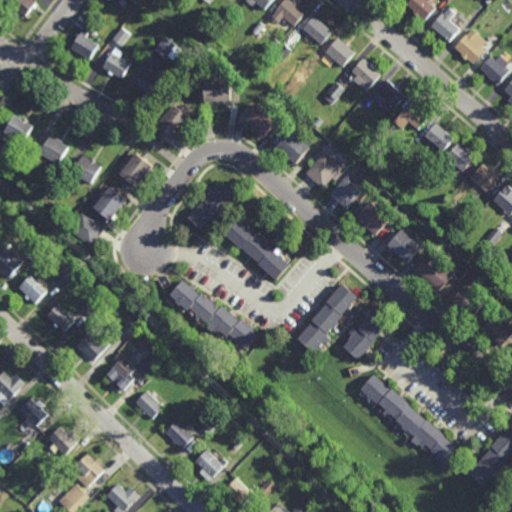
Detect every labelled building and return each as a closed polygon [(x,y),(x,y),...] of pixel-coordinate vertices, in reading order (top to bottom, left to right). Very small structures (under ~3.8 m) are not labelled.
[(25,17),(35,5),(28,0),(9,0),(7,3),(25,17)] [(126,8),(119,2),(120,0),(128,0),(131,2),(126,8)] [(273,0),(265,10),(252,0),(273,0)] [(285,0),(287,0),(304,14),(293,26),(282,17),(276,24),(269,18),(285,0)] [(424,22),(435,9),(424,0),(411,0),(406,7),(424,22)] [(447,41),(455,32),(445,23),(454,13),(449,8),(432,27),(447,41)] [(312,17),(331,32),(321,45),(302,30),(312,17)] [(466,31),(461,26),(468,19),(473,23),(466,31)] [(256,35),(251,31),(259,21),(264,26),(256,35)] [(122,46),(114,39),(123,27),(132,34),(122,46)] [(472,64),(484,51),(478,45),(484,39),(473,29),(455,49),(472,64)] [(88,34),(85,38),(98,46),(89,61),(70,50),(81,30),(88,34)] [(170,40),(171,38),(173,40),(172,41),(182,49),(172,61),(156,48),(165,36),(170,40)] [(274,48),(270,45),(275,39),(279,42),(274,48)] [(338,39),(354,53),(341,68),(325,54),(338,39)] [(282,60),(274,53),(283,43),(291,50),(282,60)] [(113,49),(121,54),(118,59),(130,66),(120,81),(101,69),(113,49)] [(480,70),(491,58),(496,62),(500,57),(509,65),(504,70),(508,74),(498,86),(480,70)] [(361,60),(379,76),(365,92),(352,81),(356,77),(350,72),(361,60)] [(148,72),(167,86),(156,101),(137,87),(148,72)] [(219,79),(230,79),(230,101),(228,101),(228,103),(224,103),(224,101),(212,101),(212,104),(207,104),(207,102),(202,102),(202,80),(214,80),(214,75),(219,75),(219,79)] [(333,104),(324,96),(336,82),(345,89),(333,104)] [(386,82),(404,97),(393,110),(375,95),(386,82)] [(511,82),(503,93),(511,100),(511,82)] [(301,108),(297,104),(302,100),(305,105),(301,108)] [(264,108),(268,104),(274,109),(270,113),(278,120),(264,136),(244,119),(258,102),(264,108)] [(411,103),(429,119),(418,131),(410,124),(403,132),(393,123),(411,103)] [(176,138),(159,125),(174,104),(192,117),(176,138)] [(346,117),(342,112),(346,108),(351,112),(346,117)] [(13,117),(31,128),(21,145),(3,134),(13,117)] [(382,143),(375,136),(385,125),(393,132),(382,143)] [(435,126),(453,141),(442,154),(424,139),(435,126)] [(313,142),(309,147),(310,148),(296,164),(275,146),(290,130),(291,131),(295,127),(313,142)] [(50,137),(68,148),(56,167),(38,156),(50,137)] [(356,156),(351,151),(357,145),(362,150),(356,156)] [(457,145),(474,159),(462,173),(446,159),(457,145)] [(337,163),(338,162),(343,166),(339,170),(342,172),(335,180),(333,178),(323,188),(306,172),(325,152),(337,163)] [(154,167),(138,187),(121,174),(128,165),(124,162),(127,158),(131,161),(137,153),(154,167)] [(26,171),(19,167),(25,156),(32,160),(26,171)] [(82,157),(101,168),(90,186),(72,176),(82,157)] [(481,166),(499,181),(487,195),(470,181),(481,166)] [(361,185),(362,184),(366,187),(347,209),(330,194),(349,173),(361,185)] [(60,190),(53,186),(60,176),(67,180),(60,190)] [(229,206),(226,210),(222,206),(217,212),(218,213),(212,220),(214,222),(210,226),(208,224),(202,231),(187,218),(203,201),(202,200),(218,182),(233,195),(227,202),(229,203),(227,205),(229,206)] [(128,200),(112,221),(95,208),(102,199),(98,196),(101,192),(105,195),(111,187),(128,200)] [(506,188),(511,193),(511,214),(510,217),(493,202),(506,188)] [(378,209),(382,204),(387,209),(383,213),(391,220),(376,236),(356,218),(370,202),(378,209)] [(415,215),(412,212),(417,207),(420,210),(415,215)] [(93,247),(70,230),(84,212),(106,229),(93,247)] [(243,224),(246,221),(249,223),(247,225),(249,226),(247,228),(254,234),(255,233),(262,239),(263,237),(268,241),(266,243),(273,249),(272,250),(278,256),(280,254),(285,258),(283,260),(290,265),(276,281),(258,265),(259,264),(241,249),(223,234),(237,219),(243,224)] [(493,243),(486,237),(495,227),(502,233),(493,243)] [(410,237),(414,233),(418,236),(414,240),(422,247),(408,264),(388,246),(402,230),(410,237)] [(33,261),(32,260),(30,262),(26,258),(28,255),(26,254),(35,245),(42,252),(33,261)] [(0,254),(0,269),(8,277),(22,262),(15,255),(11,259),(3,251),(0,254)] [(511,270),(506,277),(503,274),(506,270),(502,266),(511,254),(511,270)] [(442,265),(445,260),(452,266),(448,270),(454,275),(439,292),(419,275),(434,258),(442,265)] [(63,290),(53,280),(66,267),(76,277),(63,290)] [(29,277),(45,293),(34,304),(18,289),(29,277)] [(200,296),(203,294),(219,309),(222,306),(239,322),(242,320),(259,336),(245,350),(239,345),(236,348),(233,345),(235,342),(229,336),(226,338),(218,331),(215,334),(212,332),(215,328),(209,322),(207,325),(200,319),(197,321),(194,319),(196,318),(194,316),(195,315),(189,309),(187,312),(180,306),(178,307),(175,304),(176,302),(169,295),(183,280),(200,296)] [(348,311),(347,309),(341,317),(342,317),(337,323),(339,325),(334,330),(333,328),(327,335),(328,336),(323,342),(324,343),(320,347),(323,350),(318,356),(313,352),(312,353),(298,340),(313,323),(312,322),(328,304),(327,303),(342,285),(357,299),(352,305),(353,306),(348,311)] [(473,293),(476,289),(481,293),(477,297),(484,304),(470,320),(451,303),(466,286),(473,293)] [(92,316),(83,308),(92,298),(101,307),(92,316)] [(58,305),(75,320),(63,333),(46,317),(58,305)] [(373,343),(374,344),(358,362),(343,349),(349,341),(348,340),(353,334),(354,335),(358,331),(358,330),(364,323),(362,322),(372,311),(388,326),(373,343)] [(504,321),(508,317),(511,320),(508,325),(511,328),(511,336),(501,349),(481,331),(496,314),(504,321)] [(126,324),(130,321),(138,329),(127,339),(120,332),(121,330),(116,325),(122,319),(126,324)] [(137,340),(133,338),(137,332),(141,334),(137,340)] [(97,333),(109,344),(93,361),(77,346),(88,335),(92,338),(97,333)] [(157,368),(158,368),(149,378),(139,368),(149,358),(152,361),(160,353),(166,359),(157,368)] [(119,394),(135,379),(129,376),(135,370),(120,354),(112,362),(116,366),(104,379),(119,394)] [(0,378),(3,375),(9,381),(16,379),(22,384),(9,399),(0,390),(0,378)] [(391,392),(392,391),(427,423),(428,423),(445,438),(444,439),(461,455),(447,470),(441,465),(439,467),(434,463),(436,460),(429,454),(431,452),(426,448),(422,452),(412,443),(415,440),(408,433),(406,436),(401,431),(403,429),(396,423),(397,423),(391,417),(387,420),(383,416),(385,413),(373,402),(370,405),(365,401),(368,399),(360,392),(374,377),(391,392)] [(147,392),(163,408),(151,420),(135,404),(147,392)] [(31,400),(35,404),(38,400),(45,407),(42,410),(47,415),(35,427),(19,411),(31,400)] [(177,422),(193,438),(182,450),(165,433),(177,422)] [(209,436),(202,429),(209,422),(216,429),(209,436)] [(58,427),(66,434),(69,431),(78,439),(77,444),(65,457),(46,440),(58,427)] [(511,456),(505,463),(506,463),(500,470),(502,471),(499,475),(501,477),(496,483),(494,481),(490,485),(487,483),(482,489),(467,476),(475,466),(476,467),(491,450),(490,449),(506,431),(511,436),(511,456)] [(240,462),(234,457),(245,445),(251,451),(240,462)] [(207,452),(218,463),(223,458),(229,464),(208,483),(200,474),(203,470),(196,462),(207,452)] [(87,456),(94,463),(97,460),(101,464),(98,466),(103,471),(87,488),(70,474),(87,456)] [(236,479),(252,496),(240,508),(223,491),(236,479)] [(266,496),(260,490),(270,480),(276,486),(266,496)] [(74,511),(64,511),(56,504),(60,501),(59,499),(76,482),(90,496),(74,511)] [(108,496),(119,506),(113,511),(125,511),(139,496),(129,487),(125,492),(117,485),(108,496)] [(306,511),(294,511),(292,510),(305,496),(314,504),(306,511)] [(289,511),(279,502),(270,511),(289,511)]
